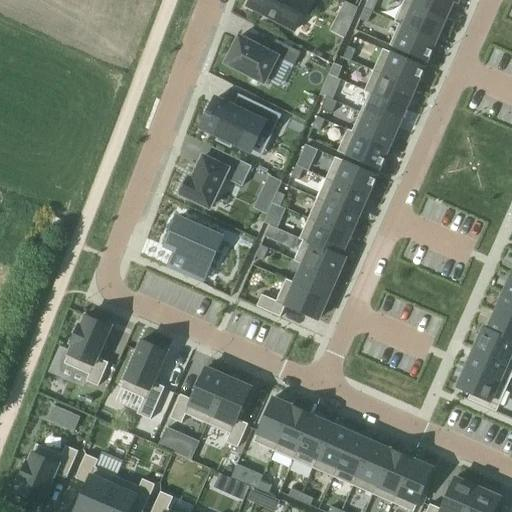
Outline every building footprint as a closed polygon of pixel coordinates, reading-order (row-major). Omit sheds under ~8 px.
[(249,0),(246,8),(293,32),(309,1),(306,0),(249,0)] [(371,0),(367,0),(364,10),(371,13),(376,2),(371,0)] [(403,0),(402,3),(444,21),(452,2),(456,4),(456,3),(449,0),(403,0)] [(343,3),(337,15),(351,21),(356,9),(343,3)] [(394,23),(435,41),(444,21),(402,3),(394,23)] [(364,10),(359,21),(366,24),(371,13),(364,10)] [(398,26),(388,47),(425,63),(435,41),(394,23),(393,24),(398,26)] [(238,38),(224,65),(267,86),(268,84),(281,60),(291,65),(293,67),(299,54),(275,41),(268,53),(238,38)] [(347,47),(343,58),(350,62),(355,50),(347,47)] [(372,71),(372,72),(413,90),(414,90),(423,69),(382,50),(372,71)] [(332,66),(328,76),(336,80),(341,69),(333,65),(332,66)] [(364,92),(405,110),(413,90),(372,72),(364,92)] [(328,76),(319,96),(325,98),(331,101),(340,81),(336,80),(328,76)] [(368,94),(359,114),(396,130),(405,110),(364,92),(363,93),(368,94)] [(325,98),(320,110),(331,115),(336,103),(331,101),(325,98)] [(214,100),(200,129),(217,137),(214,142),(229,150),(232,144),(249,152),(260,130),(271,135),(280,116),(246,100),(240,113),(231,108),(214,100)] [(346,131),(387,150),(387,149),(396,130),(359,114),(351,132),(347,130),(346,131)] [(316,118),(311,129),(319,132),(323,121),(316,118)] [(346,131),(337,153),(378,171),(387,150),(346,131)] [(187,179),(179,196),(208,209),(223,179),(241,188),(251,168),(222,153),(216,164),(206,159),(202,158),(195,172),(191,180),(189,179),(187,179)] [(307,171),(310,163),(298,158),(295,166),(303,169),(307,171)] [(334,159),(325,179),(367,197),(375,177),(334,159)] [(295,166),(290,177),(298,180),(303,169),(295,166)] [(268,177),(262,188),(275,194),(276,192),(281,183),(268,177)] [(325,179),(316,199),(358,217),(366,199),(366,198),(367,197),(325,179)] [(277,193),(272,204),(280,207),(284,196),(277,193)] [(316,199),(307,219),(349,237),(358,217),(316,199)] [(272,204),(267,215),(275,218),(280,207),(272,204)] [(169,235),(164,248),(174,252),(192,260),(186,275),(196,280),(203,265),(208,267),(221,238),(177,219),(175,223),(171,221),(165,233),(169,235)] [(307,219),(298,240),(301,242),(340,258),(348,239),(349,239),(349,238),(349,237),(307,219)] [(268,227),(264,237),(272,240),(275,242),(279,232),(276,230),(275,230),(268,227)] [(301,242),(293,262),(301,266),(334,280),(344,259),(340,258),(301,242)] [(260,246),(255,258),(262,261),(267,250),(260,246)] [(301,266),(294,284),(326,298),(334,280),(301,266)] [(510,276),(503,292),(511,296),(511,272),(511,273),(510,274),(510,275),(510,276)] [(261,296),(255,308),(279,318),(284,307),(316,321),(326,298),(294,284),(285,280),(275,302),(261,296)] [(494,312),(493,312),(496,314),(511,321),(511,296),(503,292),(502,294),(494,312)] [(494,313),(486,331),(511,342),(511,321),(496,314),(493,312),(493,313),(494,313)] [(69,351),(63,365),(88,376),(85,382),(86,383),(97,387),(107,364),(96,359),(110,328),(84,317),(80,327),(77,326),(69,345),(71,346),(69,351)] [(482,330),(474,348),(511,364),(511,362),(511,342),(486,331),(482,329),(482,330)] [(140,341),(119,389),(142,400),(136,415),(149,421),(163,388),(152,383),(166,353),(140,341)] [(465,367),(465,369),(506,387),(507,386),(511,374),(511,364),(474,348),(474,349),(465,367)] [(179,395),(169,419),(180,424),(184,416),(206,425),(227,379),(204,369),(190,400),(179,395)] [(465,369),(456,389),(469,395),(467,400),(495,413),(506,387),(465,369)] [(227,379),(206,425),(229,435),(225,444),(236,449),(247,425),(236,420),(249,389),(227,379)] [(271,399),(252,443),(272,452),(273,452),(292,408),(291,408),(271,399)] [(292,408),(273,452),(292,461),(312,417),(311,417),(292,408)] [(62,427),(72,432),(78,417),(69,413),(62,427)] [(312,417),(292,461),(312,469),(331,426),(331,425),(331,426),(313,418),(313,417),(312,417)] [(331,426),(312,469),(332,478),(351,434),(332,426),(331,426)] [(164,431),(157,446),(169,451),(175,436),(164,431)] [(351,434),(332,478),(352,487),(371,443),(370,443),(351,434)] [(371,443),(352,487),(371,496),(391,451),(390,451),(372,443),(371,443)] [(19,483),(14,493),(40,505),(53,475),(65,480),(77,452),(65,447),(61,456),(35,445),(27,464),(25,463),(17,482),(19,483)] [(391,451),(371,496),(372,496),(391,504),(411,460),(392,452),(391,451)] [(86,484),(73,511),(101,511),(116,478),(94,468),(97,461),(84,455),(74,479),(86,484)] [(273,475),(276,462),(252,457),(250,469),(273,475)] [(411,460),(391,504),(392,505),(408,511),(412,511),(431,470),(411,461),(412,461),(411,461),(411,460)] [(235,467),(230,479),(235,481),(238,482),(243,471),(235,467)] [(116,478),(101,511),(128,511),(132,504),(143,509),(154,486),(141,480),(138,487),(116,478)] [(428,505),(425,511),(465,511),(476,489),(453,479),(440,510),(428,505)] [(238,482),(235,481),(229,494),(243,500),(248,487),(238,482)] [(259,483),(256,490),(260,492),(267,495),(270,487),(259,483)] [(252,488),(247,499),(255,503),(260,492),(256,490),(252,488)] [(476,489),(465,511),(493,511),(499,499),(496,498),(497,495),(484,489),(483,492),(476,489)] [(290,490),(287,497),(298,502),(301,495),(290,490)] [(171,511),(167,510),(172,498),(159,493),(150,511),(171,511)] [(301,495),(298,502),(309,507),(312,499),(301,495)]
